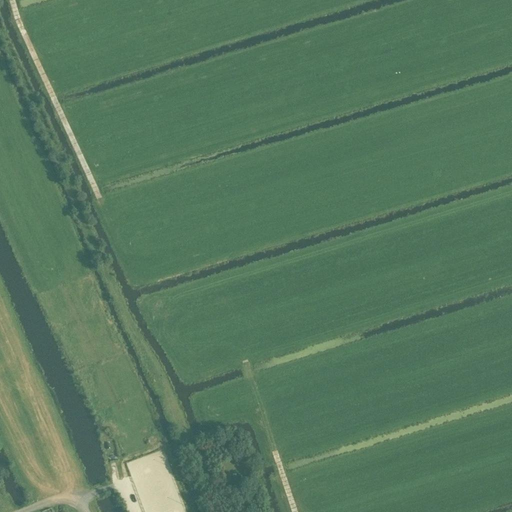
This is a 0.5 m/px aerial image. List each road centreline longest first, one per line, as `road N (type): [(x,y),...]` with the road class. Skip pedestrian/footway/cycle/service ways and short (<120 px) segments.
road 1 (track): [(101,202),(12,0)]
road 2 (track): [(245,361),(295,511)]
